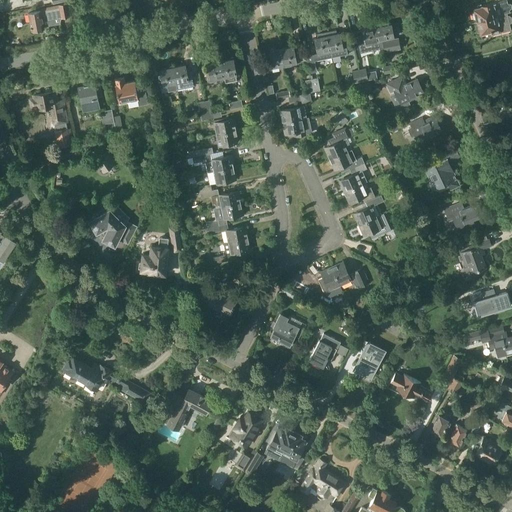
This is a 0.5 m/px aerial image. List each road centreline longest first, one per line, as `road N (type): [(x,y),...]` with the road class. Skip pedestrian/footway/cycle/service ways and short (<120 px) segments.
road 1 (residential): [(509,505),(232,361)]
road 2 (residential): [(232,361),(94,284),(20,203)]
road 3 (residential): [(0,63),(242,15)]
road 4 (residential): [(511,209),(420,0)]
road 5 (residential): [(283,261),(330,242),(332,229),(303,159),(271,155)]
road 6 (residential): [(271,155),(242,15)]
